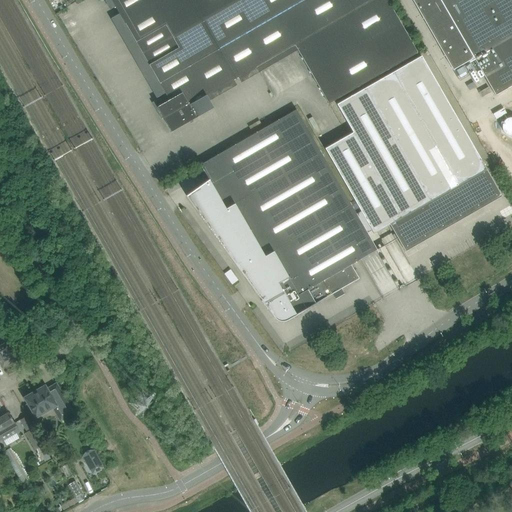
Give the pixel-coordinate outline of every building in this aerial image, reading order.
[(385,0),(111,0),(169,100),(157,107),(171,132),(213,108),(206,95),(294,45),(328,104),(416,53),(385,0)] [(511,0),(412,0),(452,70),(473,58),(495,95),(511,85),(511,0)] [(421,56),(365,88),(430,201),(445,228),(502,196),(486,169),(481,160),(421,56)] [(482,98),(491,92),(488,87),(479,93),(482,98)] [(445,228),(430,201),(365,88),(337,104),(353,132),(325,148),(361,211),(369,225),(372,230),(374,233),(389,224),(405,252),(443,230),(445,228)] [(503,108),(493,114),(496,119),(506,113),(503,108)] [(208,179),(186,196),(274,317),(277,320),(280,321),(284,321),(288,320),(319,301),(331,294),(341,289),(354,281),(359,279),(359,278),(351,265),(377,250),(377,249),(367,233),(372,230),(369,225),(361,211),(356,214),(352,206),(321,152),(297,109),(200,165),(208,179)] [(11,337),(10,337),(9,335),(5,338),(6,339),(5,340),(7,343),(0,346),(0,362),(3,367),(16,359),(14,354),(19,351),(11,337)] [(45,386),(25,398),(36,417),(53,407),(57,413),(60,419),(71,413),(72,412),(56,385),(55,385),(47,390),(45,386)] [(14,424),(13,421),(8,413),(0,417),(0,437),(2,440),(18,431),(14,424)] [(27,416),(20,420),(27,432),(25,433),(35,450),(37,449),(41,447),(43,445),(44,445),(34,429),(34,428),(27,416)] [(23,482),(29,478),(12,447),(5,451),(23,482)] [(93,473),(103,467),(93,450),(83,456),(93,473)] [(75,482),(68,485),(73,494),(80,491),(75,482)] [(39,496),(48,491),(44,484),(35,489),(39,496)]
